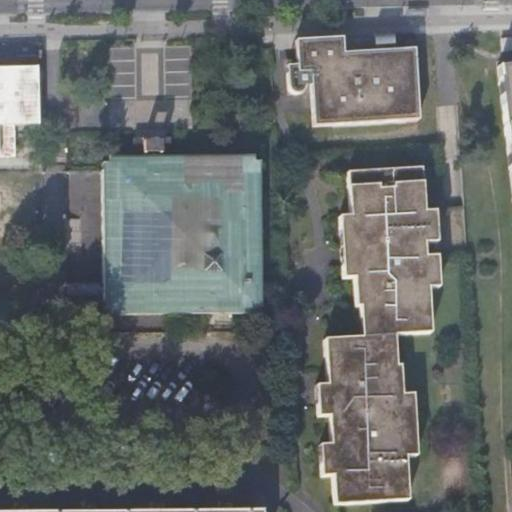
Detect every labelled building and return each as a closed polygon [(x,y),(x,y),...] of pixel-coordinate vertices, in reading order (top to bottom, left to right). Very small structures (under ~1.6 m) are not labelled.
[(297,72),(286,73),(287,85),(287,89),(288,91),(290,93),(293,94),(295,95),(299,94),(300,93),(302,91),(304,89),(304,87),(303,74),(309,74),(312,126),(417,120),(414,51),(417,50),(416,33),(355,37),(295,40),(296,59),(297,72)] [(511,36),(502,38),(504,50),(511,49),(511,36)] [(285,59),(286,73),(297,72),(296,59),(285,59)] [(511,64),(497,66),(511,190),(511,64)] [(0,67),(0,156),(8,156),(7,125),(40,125),(38,66),(0,67)] [(107,163),(102,163),(104,309),(109,309),(110,313),(254,311),(254,307),(259,307),(257,162),(253,162),(253,156),(107,156),(107,163)] [(469,254),(464,206),(444,207),(444,209),(424,211),(421,167),(347,172),(350,217),(339,217),(343,278),(352,278),(354,307),(358,307),(361,337),(325,340),(328,385),(316,386),(318,417),(330,417),(332,446),(321,447),(323,478),(334,477),(336,505),(410,500),(406,458),(418,457),(413,395),(402,396),(400,368),(397,368),(395,335),(431,332),(429,288),(440,287),(438,256),(469,254)]
